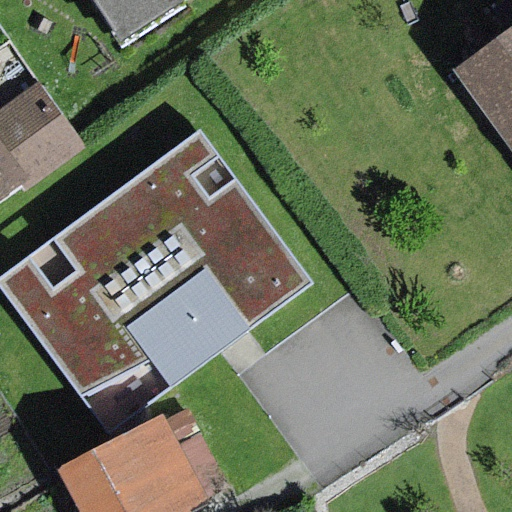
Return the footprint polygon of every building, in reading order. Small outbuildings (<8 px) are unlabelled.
[(75,0),(119,56),(203,0),(75,0)] [(511,26),(448,75),(511,166),(511,26)] [(192,138),(0,288),(0,291),(80,401),(141,364),(115,331),(201,274),(250,332),(314,294),(230,193),(211,209),(186,177),(212,163),(192,138)] [(0,166),(0,196),(14,186),(0,166)] [(197,408),(44,470),(64,511),(188,511),(233,491),(197,408)]
